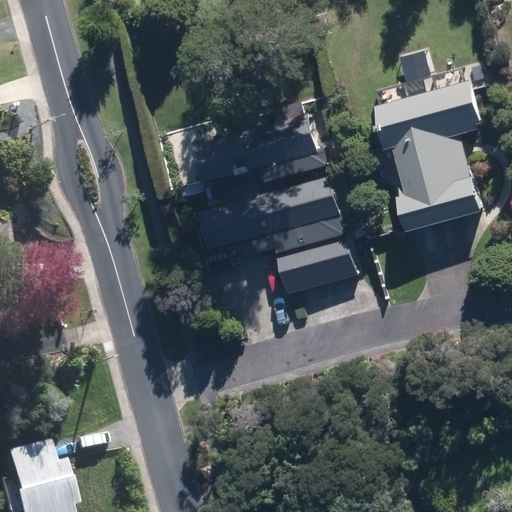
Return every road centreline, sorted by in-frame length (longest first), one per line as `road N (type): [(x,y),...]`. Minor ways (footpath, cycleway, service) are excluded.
road 1 (residential): [(110,255),(183,511)]
road 2 (residential): [(110,255),(74,184),(70,97)]
road 3 (residential): [(70,97),(108,176),(110,255)]
